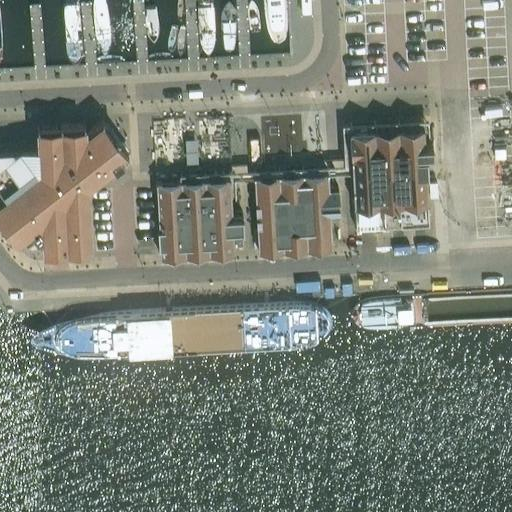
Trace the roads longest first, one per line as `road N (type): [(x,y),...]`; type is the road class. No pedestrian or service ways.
road 1 (unclassified): [(0,262),(19,278),(42,282),(511,256)]
road 2 (unclassified): [(328,0),(328,51),(314,73),(288,85),(0,100)]
